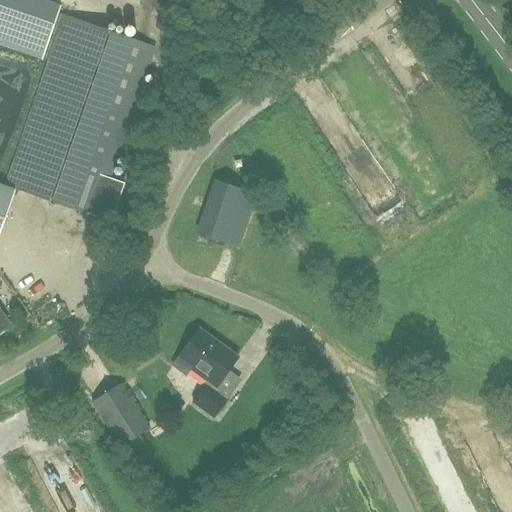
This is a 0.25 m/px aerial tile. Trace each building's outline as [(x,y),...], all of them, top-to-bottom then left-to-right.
[(0,0),(0,39),(48,48),(55,5),(19,0),(0,0)] [(108,178),(153,48),(65,18),(7,186),(14,189),(112,222),(125,184),(108,178)] [(0,228),(14,189),(7,186),(0,183),(0,228)] [(237,241),(252,211),(218,195),(203,225),(237,241)] [(0,332),(9,326),(0,313),(0,332)] [(16,334),(38,340),(42,322),(20,317),(16,334)] [(217,388),(239,358),(200,330),(180,357),(193,366),(191,369),(211,384),(208,387),(206,385),(193,403),(215,419),(228,401),(213,391),(216,387),(217,388)] [(121,447),(149,429),(120,384),(92,402),(121,447)] [(70,430),(86,420),(76,403),(60,413),(70,430)]
